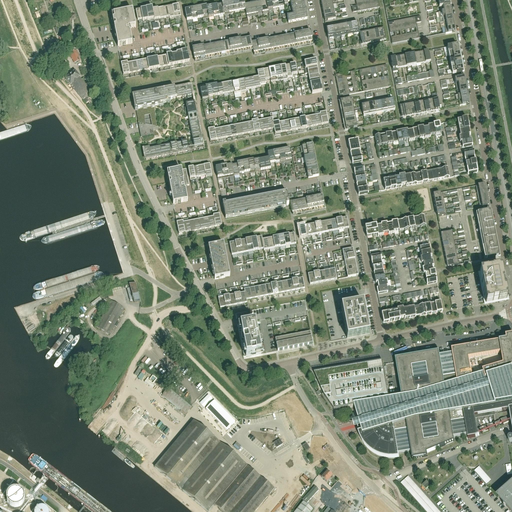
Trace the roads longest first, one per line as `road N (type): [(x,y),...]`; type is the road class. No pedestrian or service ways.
road 1 (residential): [(382,341),(315,0)]
road 2 (residential): [(197,285),(135,162),(77,4)]
road 3 (tertiary): [(511,228),(467,0)]
road 4 (residential): [(373,485),(511,426)]
road 5 (residential): [(373,485),(285,373)]
road 6 (residential): [(382,341),(511,314)]
road 7 (unclassified): [(176,296),(124,266),(105,205)]
